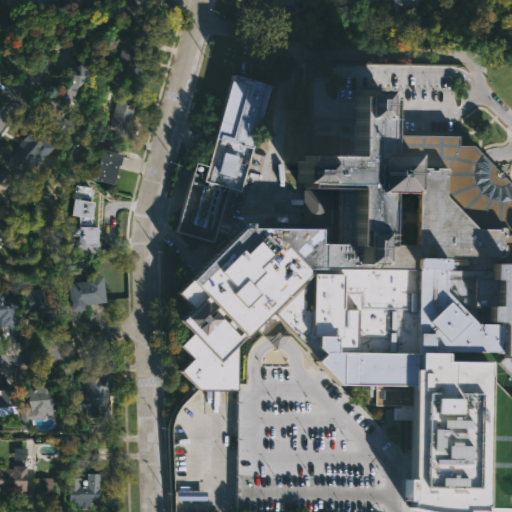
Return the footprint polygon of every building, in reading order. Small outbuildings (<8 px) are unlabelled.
[(89,0),(66,8),(63,0),(89,0)] [(140,60),(136,77),(115,72),(125,33),(140,36),(135,55),(141,56),(140,60)] [(76,88),(59,123),(35,113),(39,104),(47,107),(51,95),(56,98),(66,77),(65,75),(78,64),(88,78),(76,88)] [(250,148),(239,191),(226,188),(211,242),(175,233),(194,163),(204,166),(229,75),(267,85),(250,148)] [(472,145),(511,186),(511,511),(459,511),(408,511),(408,501),(405,501),(405,476),(411,476),(411,406),(375,406),(375,385),(338,385),(317,364),(323,359),(316,352),(311,356),(290,334),(275,349),(255,328),(237,345),(237,391),(197,391),(178,372),(190,360),(177,347),(189,335),(176,323),(189,309),(174,294),(243,225),(321,226),(321,222),(302,221),(302,204),(291,204),(291,199),(303,199),(303,191),(301,191),(301,158),(306,158),(306,152),(358,153),(359,88),(365,88),(365,86),(388,87),(388,88),(391,88),(390,134),(458,135),(458,145),(472,145)] [(125,139),(114,136),(115,129),(108,127),(116,94),(135,100),(125,139)] [(53,109),(55,102),(45,98),(35,123),(67,135),(73,122),(61,118),(63,112),(53,109)] [(26,134),(33,139),(35,136),(50,149),(38,164),(33,160),(25,168),(22,165),(14,174),(3,165),(17,148),(15,147),(26,134)] [(121,156),(118,167),(116,167),(111,186),(92,181),(100,149),(119,154),(119,156),(121,156)] [(0,169),(12,183),(5,190),(11,197),(0,206),(0,169)] [(90,188),(89,202),(92,203),(90,219),(88,218),(88,228),(96,228),(94,247),(75,246),(76,237),(67,236),(67,228),(76,228),(76,217),(69,216),(71,199),(73,199),(75,185),(90,188)] [(96,303),(72,306),(68,278),(98,274),(102,303),(96,303)] [(40,313),(20,314),(19,290),(39,289),(40,313)] [(0,296),(1,296),(1,299),(14,298),(15,327),(0,327),(0,296)] [(102,371),(102,373),(112,373),(113,393),(110,393),(110,416),(86,417),(86,407),(78,407),(78,398),(85,398),(85,371),(102,371)] [(27,428),(19,429),(14,383),(48,380),(51,412),(42,413),(42,417),(26,418),(27,428)] [(0,388),(10,387),(13,407),(16,406),(17,418),(8,419),(8,414),(0,415),(0,388)] [(97,446),(97,461),(79,461),(78,477),(80,477),(79,486),(86,486),(86,473),(100,473),(99,500),(90,500),(90,508),(68,507),(68,477),(74,477),(74,456),(83,457),(83,445),(97,446)] [(25,465),(24,491),(14,490),(14,488),(7,488),(7,495),(0,495),(0,468),(12,468),(12,465),(25,465)] [(52,492),(52,478),(37,477),(36,491),(52,492)]
